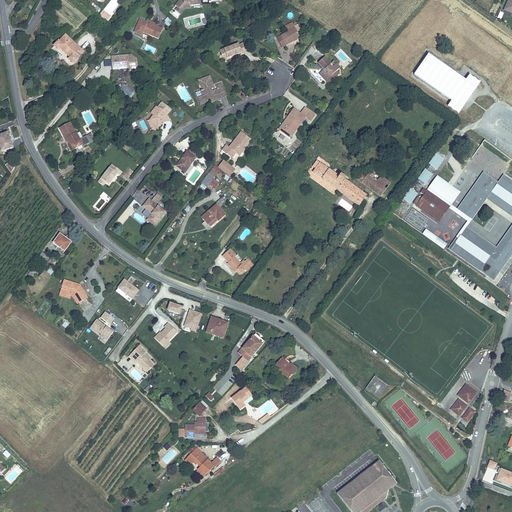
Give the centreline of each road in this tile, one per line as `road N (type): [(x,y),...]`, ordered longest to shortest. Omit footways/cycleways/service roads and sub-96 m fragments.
road 1 (tertiary): [(411,464),(297,333),(164,280),(95,233)]
road 2 (residential): [(278,73),(270,94),(177,131),(95,233)]
road 3 (tertiary): [(95,233),(28,140),(6,33)]
road 4 (residential): [(511,317),(469,484)]
